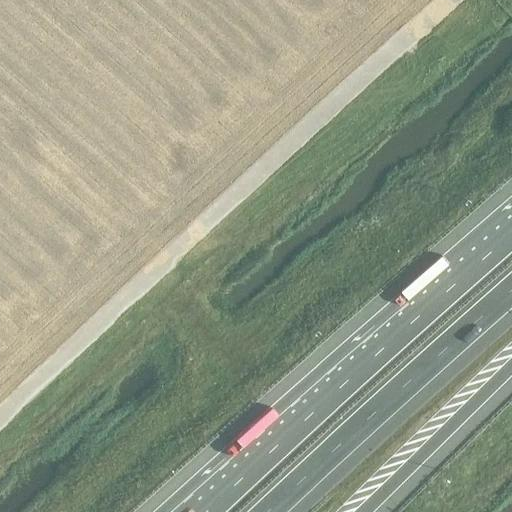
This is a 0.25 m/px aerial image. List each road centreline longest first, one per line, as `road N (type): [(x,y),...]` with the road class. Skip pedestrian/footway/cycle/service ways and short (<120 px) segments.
road 1 (motorway): [(511,233),(205,511)]
road 2 (motorway): [(266,511),(511,290)]
road 3 (motorway): [(367,511),(511,366)]
